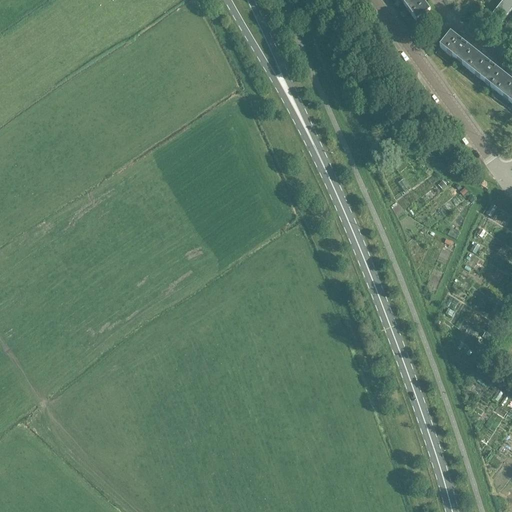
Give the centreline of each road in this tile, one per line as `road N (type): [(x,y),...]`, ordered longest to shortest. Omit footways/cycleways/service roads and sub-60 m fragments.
road 1 (secondary): [(452,511),(423,412),(313,144)]
road 2 (residential): [(501,178),(374,0)]
road 3 (secondary): [(228,0),(313,144)]
road 4 (secondary): [(313,144),(253,0)]
